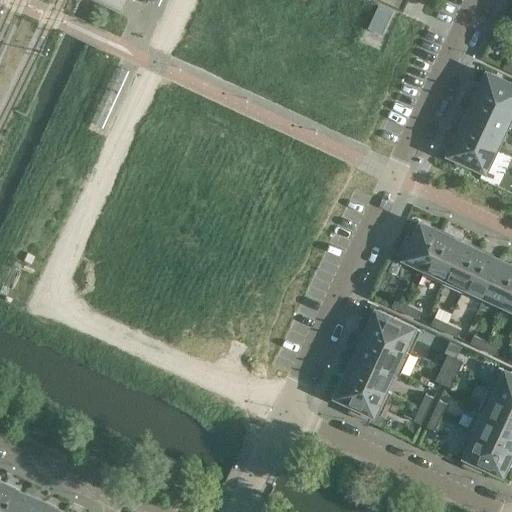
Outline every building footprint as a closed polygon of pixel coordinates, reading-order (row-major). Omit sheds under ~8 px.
[(249,0),(216,0),(199,39),(355,111),(379,60),(249,0)] [(511,71),(511,61),(506,59),(503,67),(511,71)] [(511,82),(488,71),(478,92),(511,107),(511,82)] [(504,128),(511,110),(511,107),(478,92),(469,111),(504,128)] [(495,147),(504,128),(469,111),(460,131),(495,147)] [(171,114),(92,284),(236,350),(315,181),(171,114)] [(485,168),(495,147),(460,131),(451,151),(485,168)] [(427,265),(442,232),(422,222),(414,238),(406,235),(398,252),(426,265),(427,265)] [(443,282),(462,241),(442,232),(427,265),(426,265),(422,272),(443,282)] [(466,283),(481,250),(462,241),(443,282),(463,291),(467,284),(466,283)] [(485,293),(501,259),(481,250),(466,283),(467,284),(485,293)] [(505,302),(511,286),(511,264),(501,259),(485,293),(505,302)] [(405,312),(409,304),(395,297),(392,305),(405,312)] [(422,310),(409,304),(405,312),(418,318),(422,310)] [(377,309),(367,331),(410,351),(420,329),(377,309)] [(444,330),(448,322),(435,316),(431,324),(444,330)] [(461,328),(448,322),(444,330),(458,336),(461,328)] [(400,372),(410,351),(367,331),(357,352),(393,369),(400,372)] [(483,348),(487,340),(474,334),(470,342),(483,348)] [(500,346),(487,340),(483,348),(497,354),(500,346)] [(393,369),(357,352),(348,372),(384,389),(384,388),(393,369)] [(449,369),(456,356),(448,353),(442,366),(449,369)] [(463,360),(456,356),(449,369),(457,373),(463,360)] [(443,383),(449,369),(442,366),(435,379),(443,383)] [(511,372),(499,366),(489,388),(511,398),(511,372)] [(451,386),(457,373),(449,369),(443,383),(451,386)] [(391,392),(384,388),(384,389),(348,372),(338,394),(353,401),(348,411),(369,421),(374,411),(381,414),(391,392)] [(511,423),(511,398),(489,388),(479,409),(486,413),(486,412),(511,423)] [(426,393),(420,406),(427,410),(434,396),(426,393)] [(439,399),(433,412),(441,416),(447,403),(439,399)] [(421,423),(427,410),(420,406),(413,419),(421,423)] [(435,429),(441,416),(433,412),(427,425),(435,429)] [(511,449),(511,423),(486,412),(486,413),(477,432),(477,433),(511,449)] [(503,471),(511,450),(511,449),(477,433),(477,432),(470,428),(459,451),(467,454),(462,464),(483,474),(488,464),(503,471)] [(0,511),(15,511),(24,493),(3,484),(0,491),(0,511)] [(40,511),(45,503),(24,493),(15,511),(40,511)] [(63,511),(45,503),(40,511),(63,511)]
